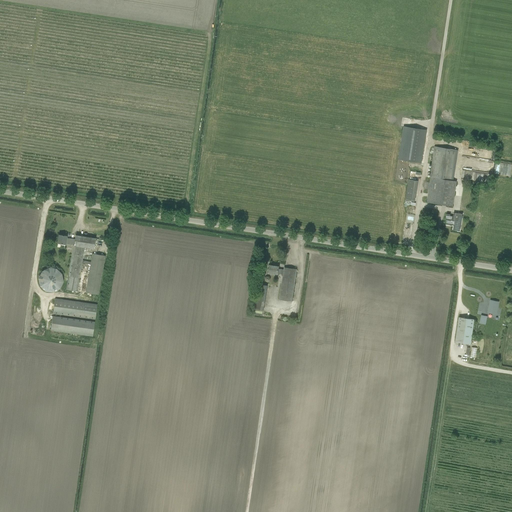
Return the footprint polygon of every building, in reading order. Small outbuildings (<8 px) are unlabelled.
[(426,130),(404,127),(399,160),(421,163),(426,130)] [(456,181),(453,181),(458,150),(434,146),(429,177),(431,178),(427,203),(452,206),(456,181)] [(492,160),(493,152),(486,151),(485,159),(492,160)] [(489,172),(510,175),(511,165),(492,162),(491,167),(490,167),(489,172)] [(479,173),(477,180),(487,182),(489,175),(479,173)] [(408,180),(405,200),(415,201),(417,181),(408,180)] [(446,220),(447,220),(447,224),(454,225),(454,224),(456,224),(455,230),(460,231),(462,214),(454,213),(453,216),(450,216),(450,215),(447,214),(446,220)] [(74,245),(75,241),(66,239),(67,236),(59,235),(58,243),(65,244),(66,244),(73,245),(74,245)] [(74,245),(85,247),(94,249),(95,238),(75,235),(75,241),(74,245)] [(74,245),(73,245),(66,290),(77,292),(82,263),(82,260),(85,247),(74,245)] [(91,262),(83,260),(82,260),(82,263),(90,264),(85,293),(99,295),(105,256),(92,253),(91,262)] [(64,285),(54,265),(36,274),(46,293),(64,285)] [(269,273),(283,275),(284,270),(278,269),(279,266),(270,265),(269,273)] [(284,267),(284,270),(283,275),(279,299),(292,301),(297,269),(284,267)] [(263,310),(267,285),(258,284),(255,309),(263,310)] [(53,313),(95,319),(97,305),(55,299),(53,313)] [(498,302),(490,300),(488,312),(496,314),(498,302)] [(51,331),(92,337),(95,322),(52,316),(51,331)] [(458,317),(454,342),(470,345),(474,320),(458,317)]
